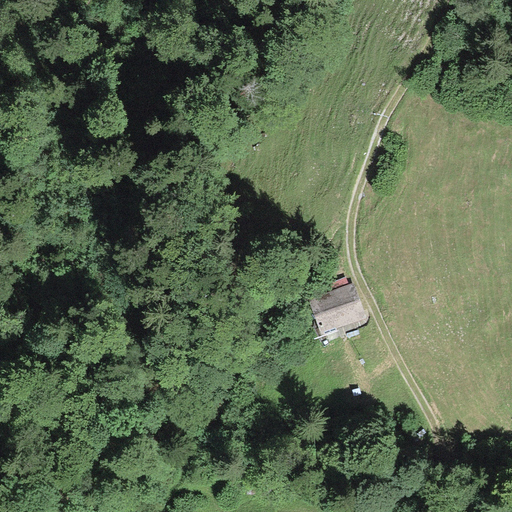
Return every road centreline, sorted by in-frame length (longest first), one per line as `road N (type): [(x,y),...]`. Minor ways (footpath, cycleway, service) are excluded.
road 1 (track): [(459,0),(399,109),(354,231),(361,267),(304,265),(277,284),(209,413),(139,452),(108,452),(85,473),(79,511)]
road 2 (track): [(361,267),(440,429),(500,511)]
